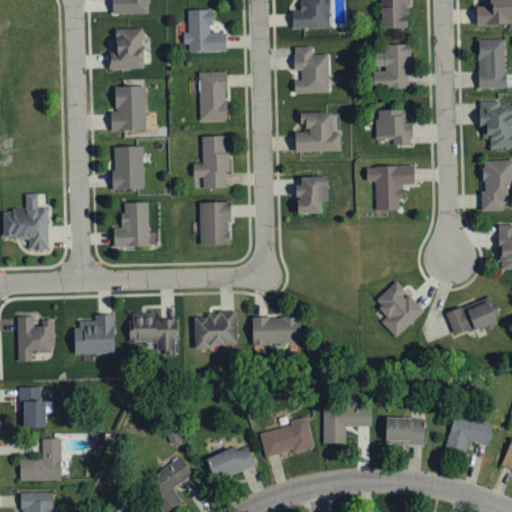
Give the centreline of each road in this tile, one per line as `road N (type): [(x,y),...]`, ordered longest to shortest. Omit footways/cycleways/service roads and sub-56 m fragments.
road 1 (residential): [(236,511),(362,477),(445,486),(511,510)]
road 2 (residential): [(82,281),(74,0)]
road 3 (residential): [(266,277),(257,0)]
road 4 (residential): [(0,283),(266,277)]
road 5 (residential): [(440,0),(447,258)]
